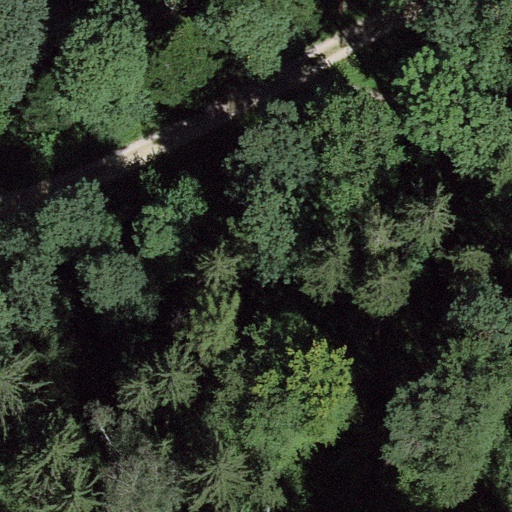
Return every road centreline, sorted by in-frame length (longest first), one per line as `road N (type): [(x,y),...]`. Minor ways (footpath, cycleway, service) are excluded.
road 1 (track): [(0,183),(315,70),(437,0)]
road 2 (track): [(511,132),(315,70)]
